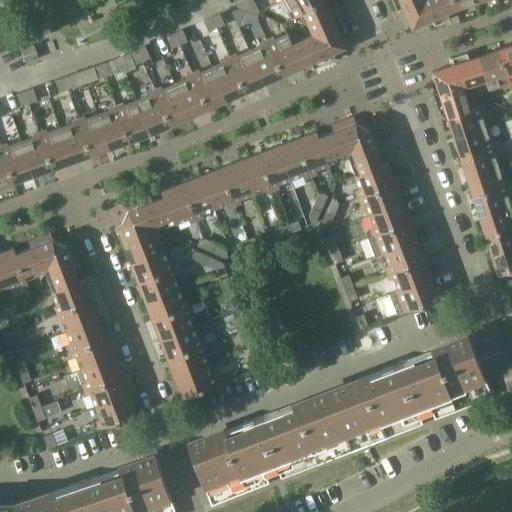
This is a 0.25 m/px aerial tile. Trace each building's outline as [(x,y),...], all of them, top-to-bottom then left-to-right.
[(0,12),(12,5),(8,0),(3,0),(0,2),(0,12)] [(247,0),(239,0),(235,3),(237,6),(238,8),(244,10),(247,0)] [(247,0),(244,10),(259,14),(260,13),(258,9),(252,0),(247,0)] [(324,0),(283,0),(290,11),(287,13),(291,20),(305,12),(304,12),(324,0)] [(337,9),(336,9),(330,12),(324,0),(304,12),(305,12),(308,21),(307,22),(313,35),(345,47),(340,34),(347,31),(337,9)] [(412,28),(422,0),(391,0),(397,11),(403,8),(412,28)] [(447,12),(456,8),(453,0),(422,0),(412,28),(432,19),(435,25),(450,19),(447,12)] [(453,0),(456,8),(476,2),(475,0),(453,0)] [(238,8),(231,11),(238,27),(244,10),(238,8)] [(244,10),(238,27),(253,21),(258,18),(259,14),(244,10)] [(225,25),(219,13),(212,17),(217,28),(225,25)] [(217,28),(212,17),(204,20),(209,32),(217,28)] [(187,41),(182,30),(174,33),(179,45),(187,41)] [(179,45),(174,33),(166,37),(172,48),(179,45)] [(282,75),(301,67),(292,46),(293,46),(288,34),(274,40),(273,38),(267,40),(282,75)] [(333,53),(345,47),(313,35),(300,41),(300,42),(293,46),(292,46),(301,67),(310,63),(313,70),(336,60),(333,53)] [(282,75),(267,40),(260,43),(262,46),(249,51),(264,84),(282,75)] [(38,59),(33,44),(21,49),(26,63),(38,59)] [(511,45),(498,50),(510,86),(511,91),(511,90),(511,45)] [(150,58),(145,46),(137,50),(142,62),(150,58)] [(142,62),(137,50),(129,53),(134,65),(142,62)] [(510,86),(498,50),(479,56),(485,76),(484,76),(488,90),(502,85),(503,88),(510,86)] [(245,92),(264,84),(249,51),(237,57),(236,54),(229,57),(245,92)] [(485,76),(479,56),(468,59),(466,53),(451,58),(453,64),(432,71),(463,87),(473,84),(472,80),(484,76),(485,76)] [(226,100),(245,92),(229,57),(223,60),(224,62),(212,68),(226,100)] [(114,73),(110,61),(102,64),(106,76),(114,73)] [(106,76),(102,64),(93,67),(98,79),(106,76)] [(208,108),(226,100),(212,68),(200,73),(198,71),(192,73),(208,108)] [(466,97),(463,87),(432,71),(439,92),(432,94),(437,109),(444,107),(447,118),(467,111),(467,110),(463,98),(466,97)] [(189,117),(208,108),(192,73),(186,76),(187,79),(175,84),(189,117)] [(70,75),(62,78),(66,90),(74,87),(70,75)] [(62,78),(55,80),(59,92),(66,90),(62,78)] [(170,125),(189,117),(175,84),(162,90),(161,87),(155,90),(170,125)] [(37,100),(33,88),(24,91),(29,103),(37,100)] [(151,134),(170,125),(155,90),(148,93),(150,95),(137,101),(151,134)] [(29,103),(24,91),(16,94),(21,106),(29,103)] [(129,142),(151,134),(137,101),(124,106),(123,103),(116,105),(129,142)] [(110,148),(129,142),(116,105),(110,108),(111,110),(98,115),(110,148)] [(484,105),(467,110),(467,111),(447,118),(453,137),(487,126),(483,113),(486,112),(484,105)] [(90,155),(110,148),(98,115),(85,119),(84,116),(78,119),(90,155)] [(355,123),(353,117),(333,124),(336,130),(318,137),(327,159),(351,149),(361,126),(355,123)] [(71,162),(90,155),(78,119),(71,121),(72,124),(59,128),(71,162)] [(381,145),(374,126),(368,128),(361,126),(351,149),(360,173),(382,165),(375,148),(381,145)] [(491,139),(487,126),(453,137),(460,156),(496,144),(494,138),(491,139)] [(52,169),(71,162),(59,128),(47,133),(46,130),(39,132),(52,169)] [(327,159),(318,137),(316,131),(296,138),(311,176),(317,174),(316,169),(329,164),(327,159)] [(33,176),(52,169),(39,132),(32,135),(33,138),(21,142),(33,176)] [(311,176),(296,138),(277,146),(290,179),(303,174),(304,179),(311,176)] [(13,182),(33,176),(21,142),(8,146),(7,144),(0,146),(13,182)] [(499,151),(496,144),(460,156),(466,176),(500,165),(496,152),(499,151)] [(0,187),(13,182),(0,146),(0,187)] [(290,179),(277,146),(258,153),(273,191),(279,188),(278,184),(290,179)] [(273,191),(258,153),(239,160),(252,194),(265,189),(266,193),(273,191)] [(252,194),(239,160),(220,168),(235,205),(241,203),(240,199),(252,194)] [(382,165),(360,173),(354,175),(359,189),(355,190),(358,197),(395,183),(388,163),(382,165)] [(504,177),(500,165),(466,176),(472,195),(509,183),(507,177),(504,177)] [(235,205),(220,168),(201,175),(214,209),(226,204),(228,208),(235,205)] [(214,209),(201,175),(182,182),(197,220),(203,218),(202,213),(214,209)] [(197,220),(182,182),(162,190),(164,196),(172,218),(175,224),(188,219),(190,223),(197,220)] [(403,202),(395,183),(358,197),(360,204),(364,202),(369,214),(403,202)] [(511,190),(509,183),(472,195),(478,214),(511,203),(511,202),(508,191),(511,190)] [(318,196),(313,206),(321,209),(327,196),(322,194),(318,196)] [(145,197),(125,204),(128,210),(125,216),(149,227),(172,218),(164,196),(147,203),(145,197)] [(332,198),(326,212),(334,216),(338,205),(337,200),(332,198)] [(410,221),(403,202),(369,214),(374,227),(370,228),(372,235),(410,221)] [(511,203),(478,214),(485,234),(511,224),(511,203)] [(315,223),(321,209),(313,206),(309,216),(312,224),(315,223)] [(334,216),(326,212),(320,226),(321,230),(329,226),(334,216)] [(158,251),(149,227),(125,216),(122,223),(116,225),(123,245),(129,242),(136,259),(158,251)] [(297,220),(285,225),(288,233),(300,229),(297,220)] [(410,221),(372,235),(367,237),(374,256),(384,253),(417,240),(410,221)] [(491,253),(511,246),(511,224),(485,234),(491,253)] [(288,233),(285,225),(273,230),(277,238),(288,233)] [(52,239),(50,233),(30,241),(33,247),(15,253),(24,275),(48,266),(58,242),(52,239)] [(259,235),(247,240),(250,248),(262,243),(259,235)] [(333,236),(325,240),(329,251),(338,248),(333,236)] [(210,252),(214,244),(204,239),(199,241),(197,246),(210,252)] [(250,248),(247,240),(235,244),(238,252),(250,248)] [(425,259),(417,240),(384,253),(388,265),(384,266),(387,273),(425,259)] [(78,262),(71,243),(65,245),(58,242),(48,266),(57,290),(79,281),(72,264),(78,262)] [(224,249),(214,244),(210,252),(224,258),(227,257),(224,249)] [(511,246),(491,253),(498,273),(511,268),(511,246)] [(24,275),(15,253),(13,247),(0,251),(0,290),(18,284),(20,288),(27,285),(24,275)] [(342,260),(338,248),(329,251),(334,263),(342,260)] [(138,282),(175,267),(173,261),(169,262),(164,249),(158,251),(136,259),(130,262),(138,282)] [(195,260),(205,265),(209,257),(195,251),(193,255),(195,260)] [(222,263),(209,257),(205,265),(215,269),(223,266),(222,263)] [(432,278),(425,259),(387,273),(389,280),(393,278),(398,291),(432,278)] [(145,301),(178,288),(174,275),(178,274),(175,267),(138,282),(145,301)] [(348,275),(339,278),(344,289),(352,286),(348,275)] [(232,289),(228,277),(219,280),(224,292),(232,289)] [(440,298),(432,278),(398,291),(389,294),(397,314),(440,298)] [(85,279),(79,281),(57,290),(51,292),(56,306),(52,307),(54,314),(92,299),(85,279)] [(357,298),(352,286),(344,289),(349,301),(357,298)] [(152,320),(190,305),(187,299),(183,300),(178,288),(145,301),(152,320)] [(237,301),(232,289),(224,292),(228,304),(237,301)] [(100,318),(92,299),(54,314),(57,320),(61,319),(66,331),(100,318)] [(159,339),(193,326),(188,314),(192,312),(190,305),(152,320),(159,339)] [(363,313),(355,317),(359,329),(367,325),(363,313)] [(247,327),(242,315),(234,318),(239,330),(247,327)] [(6,316),(0,318),(0,327),(9,324),(6,316)] [(107,337),(100,318),(66,331),(71,344),(67,345),(69,352),(107,337)] [(167,358),(204,343),(202,337),(198,338),(193,326),(159,339),(167,358)] [(251,339),(247,327),(239,330),(243,342),(251,339)] [(11,330),(3,333),(8,345),(16,342),(11,330)] [(434,419),(491,397),(468,336),(431,350),(433,355),(414,363),(412,358),(397,363),(399,369),(385,374),(366,381),(364,376),(292,404),(294,409),(261,422),(259,416),(244,422),(246,428),(227,435),(225,430),(188,444),(211,505),(268,483),(262,467),(274,462),(281,478),(422,424),(416,408),(428,403),(434,419)] [(114,356),(107,337),(69,352),(72,358),(76,357),(81,369),(114,356)] [(207,350),(204,343),(167,358),(174,377),(208,364),(203,352),(207,350)] [(262,366),(257,354),(249,357),(254,369),(262,366)] [(22,356),(13,360),(18,371),(26,368),(22,356)] [(122,375),(114,356),(81,369),(85,382),(81,383),(84,390),(122,375)] [(212,377),(208,364),(174,377),(182,397),(219,383),(217,375),(212,377)] [(31,380),(26,368),(18,371),(22,383),(31,380)] [(129,394),(122,375),(84,390),(86,397),(90,395),(95,407),(129,394)] [(137,415),(129,394),(95,407),(100,420),(96,421),(99,429),(137,415)] [(36,395),(28,398),(33,409),(41,406),(36,395)] [(45,418),(41,406),(33,409),(37,421),(45,418)] [(51,434),(43,437),(48,449),(56,446),(51,434)] [(174,511),(157,461),(156,456),(118,468),(120,474),(101,480),(87,485),(85,480),(69,485),(71,490),(52,497),(50,492),(13,505),(0,504),(0,511),(174,511)]
